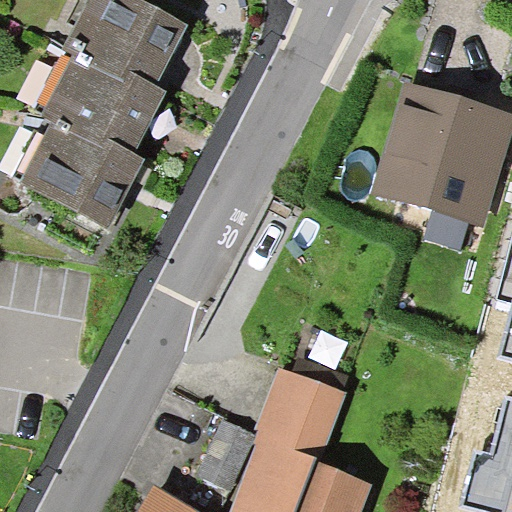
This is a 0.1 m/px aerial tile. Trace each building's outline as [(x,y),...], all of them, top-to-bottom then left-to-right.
[(146,96),(146,95),(178,34),(112,0),(93,0),(65,54),(76,60),(146,96)] [(146,95),(146,96),(76,60),(43,122),(54,127),(124,164),(124,162),(157,100),(146,95)] [(511,120),(415,93),(388,191),(485,218),(511,120)] [(21,189),(102,231),(135,168),(124,162),(124,164),(54,127),(21,189)] [(511,323),(503,358),(511,359),(511,323)] [(253,511),(294,511),(312,469),(337,399),(302,386),(253,511)] [(511,511),(511,398),(510,398),(495,459),(479,455),(467,504),(499,511),(511,511)] [(195,482),(224,495),(249,439),(221,426),(195,482)] [(294,511),(352,511),(362,492),(312,469),(294,511)]
